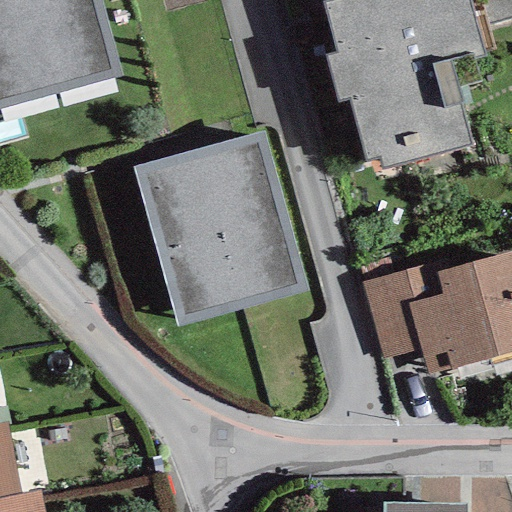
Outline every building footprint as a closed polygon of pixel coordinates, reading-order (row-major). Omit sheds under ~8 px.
[(98,0),(0,0),(0,118),(122,85),(98,0)] [(367,0),(321,13),(335,61),(323,64),(337,114),(348,111),(369,185),(471,157),(447,71),(481,61),(464,0),(367,0)] [(263,135),(130,172),(175,334),(308,296),(263,135)] [(436,279),(441,299),(407,307),(419,353),(426,380),(511,357),(511,259),(445,276),(436,279)] [(436,279),(445,276),(442,263),(361,284),(382,363),(419,353),(407,307),(441,299),(436,279)] [(0,508),(20,505),(6,430),(0,431),(0,508)] [(473,511),(474,493),(312,491),(311,511),(473,511)] [(0,511),(40,511),(39,501),(20,505),(0,508),(0,511)]
